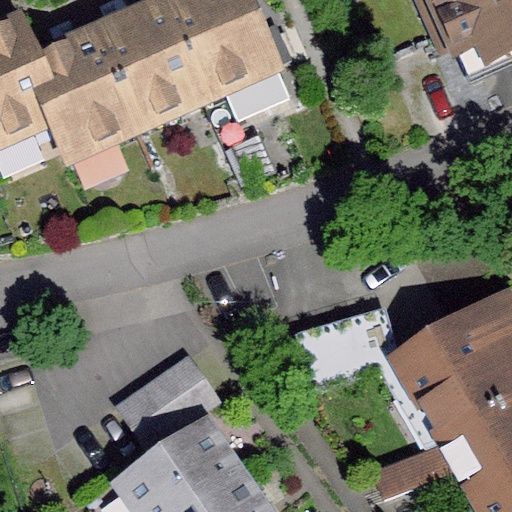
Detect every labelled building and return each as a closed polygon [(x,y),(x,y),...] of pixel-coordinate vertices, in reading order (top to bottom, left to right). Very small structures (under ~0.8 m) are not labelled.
[(237,123),(290,100),(266,47),(262,49),(240,0),(191,0),(164,12),(194,80),(204,102),(224,94),(237,123)] [(511,0),(432,0),(467,78),(511,58),(511,0)] [(171,90),(194,80),(164,12),(98,41),(139,132),(181,114),(171,90)] [(23,110),(45,101),(31,71),(14,32),(0,38),(0,147),(33,134),(23,110)] [(95,152),(139,132),(98,41),(31,71),(45,101),(62,139),(84,129),(95,152)] [(446,449),(511,411),(511,307),(507,299),(399,362),(385,313),(295,340),(312,396),(383,377),(398,403),(414,393),(445,448),(446,449)] [(216,405),(190,366),(122,412),(148,452),(216,405)] [(511,511),(511,411),(446,449),(460,472),(482,511),(511,511)] [(121,489),(137,511),(193,511),(238,482),(203,433),(121,489)] [(446,449),(445,448),(403,465),(413,490),(460,472),(446,449)] [(385,500),(413,490),(403,465),(375,475),(385,500)] [(193,511),(258,511),(238,482),(193,511)]
